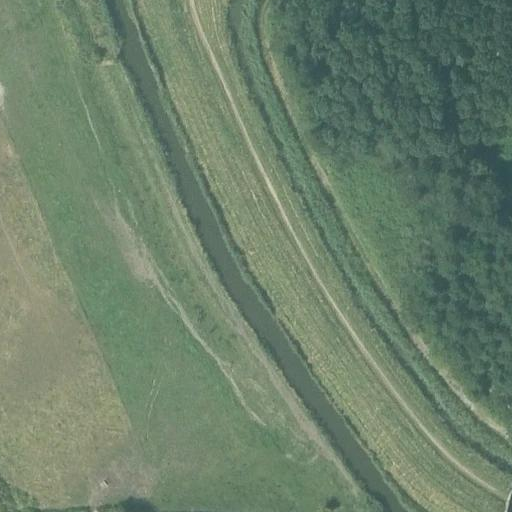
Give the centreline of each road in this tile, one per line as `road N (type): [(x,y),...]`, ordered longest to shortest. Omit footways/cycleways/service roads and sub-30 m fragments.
road 1 (unknown): [(191,0),(306,262),(434,442),(511,501)]
road 2 (track): [(511,440),(426,349),(355,241),(272,70),(262,25),(269,0)]
